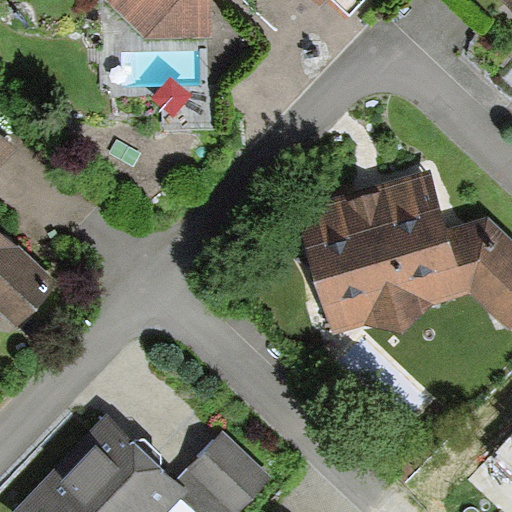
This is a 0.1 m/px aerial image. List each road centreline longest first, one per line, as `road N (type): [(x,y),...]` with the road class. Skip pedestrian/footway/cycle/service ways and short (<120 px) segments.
road 1 (residential): [(511,164),(388,44),(146,283)]
road 2 (residential): [(146,283),(390,511)]
road 3 (residential): [(146,283),(0,437)]
